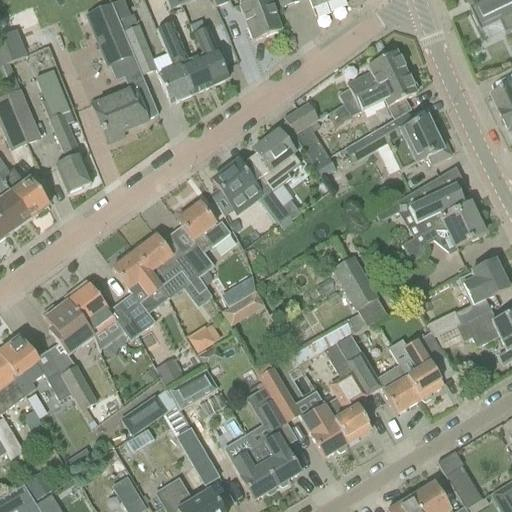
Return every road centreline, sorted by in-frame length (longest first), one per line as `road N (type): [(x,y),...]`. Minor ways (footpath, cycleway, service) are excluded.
road 1 (unclassified): [(0,293),(411,0)]
road 2 (tertiary): [(511,212),(417,0)]
road 3 (residential): [(332,511),(511,403)]
